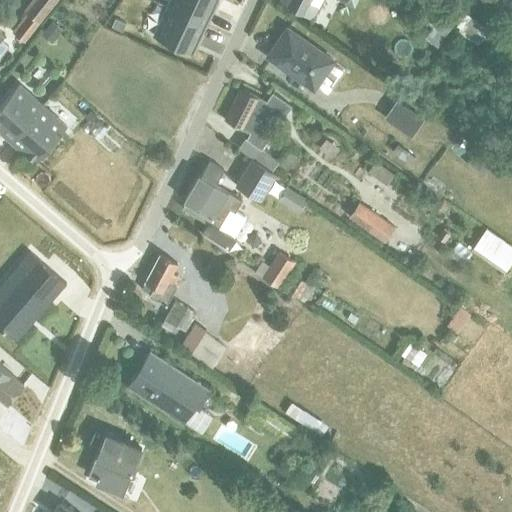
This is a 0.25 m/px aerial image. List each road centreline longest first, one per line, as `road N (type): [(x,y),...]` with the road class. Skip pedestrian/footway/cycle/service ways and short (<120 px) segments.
road 1 (residential): [(108,272),(139,243),(255,0)]
road 2 (residential): [(16,511),(108,272)]
road 3 (residential): [(108,272),(0,173)]
